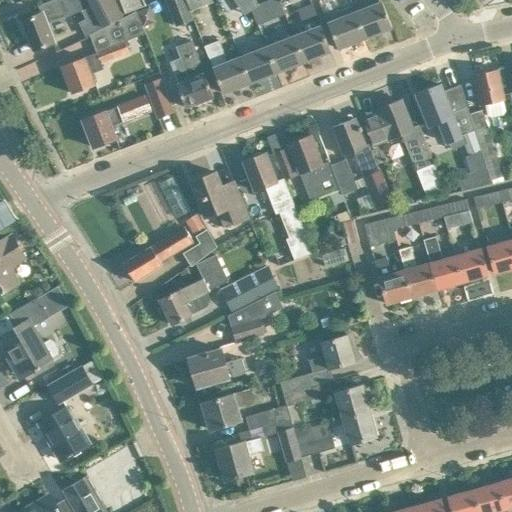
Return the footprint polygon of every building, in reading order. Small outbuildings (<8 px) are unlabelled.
[(83,10),(79,0),(53,0),(38,6),(41,12),(23,19),(34,49),(54,42),(47,23),(83,10)] [(88,0),(103,28),(126,16),(117,0),(88,0)] [(123,0),(120,1),(126,16),(137,10),(146,5),(144,0),(123,0)] [(166,0),(176,26),(193,19),(185,0),(166,0)] [(185,0),(193,19),(194,19),(191,10),(214,1),(213,0),(185,0)] [(234,0),(243,15),(244,14),(251,9),(258,4),(254,0),(234,0)] [(258,4),(251,9),(257,25),(274,19),(285,14),(278,0),(267,0),(266,1),(258,4)] [(356,12),(366,37),(392,27),(382,2),(356,12)] [(103,28),(90,35),(96,52),(125,41),(145,33),(143,26),(137,11),(137,10),(126,16),(103,28)] [(328,23),(338,48),(366,37),(356,12),(328,23)] [(331,51),(322,27),(294,37),(304,61),(331,51)] [(304,61),(294,37),(268,47),(278,71),(304,61)] [(125,41),(96,52),(97,53),(101,62),(129,51),(125,41)] [(205,46),(223,93),(251,82),(241,58),(228,63),(219,41),(205,46)] [(177,85),(186,107),(213,96),(205,73),(204,73),(200,62),(193,42),(168,51),(180,84),(177,85)] [(278,71),(268,47),(241,58),(251,82),(278,71)] [(97,53),(62,65),(73,93),(91,86),(96,84),(91,73),(103,68),(101,62),(97,53)] [(485,105),(487,114),(492,117),(503,115),(506,110),(498,69),(474,74),(481,106),(485,105)] [(145,84),(151,99),(158,117),(173,112),(160,78),(145,84)] [(441,84),(416,94),(423,112),(429,126),(440,122),(447,141),(462,136),(461,134),(474,129),(461,84),(443,91),(441,84)] [(146,95),(83,119),(93,147),(117,138),(112,126),(152,111),(146,95)] [(380,112),(363,119),(370,138),(373,145),(390,139),(402,134),(408,150),(414,148),(417,156),(415,161),(418,169),(434,163),(419,124),(412,127),(409,118),(401,99),(379,108),(380,112)] [(482,109),(470,112),(491,179),(503,176),(482,109)] [(392,203),(380,170),(369,143),(366,145),(360,131),(362,130),(361,125),(359,126),(355,117),(333,126),(344,155),(354,151),(359,163),(358,163),(376,209),(392,203)] [(311,135),(289,143),(296,162),(300,173),(311,201),(332,192),(340,189),(329,161),(322,163),(318,153),(311,135)] [(478,141),(466,146),(469,154),(480,149),(478,141)] [(286,150),(275,154),(285,179),(296,174),(286,150)] [(273,171),(266,152),(243,161),(255,190),(266,186),(276,213),(294,206),(284,178),(277,181),(273,171)] [(342,188),(341,189),(343,194),(354,191),(360,188),(348,158),(333,164),(342,188)] [(219,213),(224,227),(248,218),(234,181),(221,186),(216,171),(192,181),(206,218),(219,213)] [(468,173),(458,175),(462,191),(472,189),(468,173)] [(511,187),(501,191),(504,202),(511,200),(511,187)] [(501,191),(475,197),(478,209),(488,206),(504,202),(501,191)] [(0,230),(16,221),(3,199),(0,200),(0,230)] [(467,199),(440,206),(444,218),(470,211),(467,199)] [(421,224),(444,218),(440,206),(418,212),(421,224)] [(394,230),(421,224),(418,212),(391,218),(394,230)] [(197,214),(185,221),(193,234),(204,227),(197,214)] [(352,218),(343,221),(346,234),(348,243),(359,241),(354,218),(352,218)] [(396,239),(394,230),(391,218),(365,225),(370,246),(396,239)] [(194,242),(192,239),(184,226),(124,263),(135,281),(163,265),(161,263),(194,242)] [(195,235),(199,242),(183,252),(191,266),(218,246),(207,228),(195,235)] [(289,235),(285,237),(295,261),(313,253),(304,230),(289,235)] [(0,241),(0,292),(1,292),(2,293),(5,291),(5,290),(18,281),(10,267),(25,258),(12,234),(0,241)] [(455,255),(443,259),(436,235),(423,239),(430,262),(431,262),(438,289),(463,282),(455,255)] [(495,273),(511,268),(511,238),(488,246),(495,273)] [(413,296),(438,289),(431,262),(430,262),(417,266),(411,246),(400,250),(405,269),(413,296)] [(481,248),(455,255),(463,282),(488,275),(481,248)] [(210,291),(209,290),(229,280),(216,254),(196,263),(203,279),(160,299),(172,324),(193,314),(192,313),(207,306),(210,297),(208,292),(210,291)] [(387,304),(413,296),(405,269),(391,273),(387,256),(374,259),(387,304)] [(279,288),(267,265),(220,288),(232,312),(279,288)] [(0,336),(0,343),(6,354),(19,378),(52,359),(51,357),(59,353),(59,348),(55,340),(50,338),(42,342),(33,326),(49,317),(38,297),(8,314),(15,328),(0,336)] [(237,341),(264,333),(259,317),(232,325),(237,341)] [(331,367),(355,360),(348,334),(321,342),(325,355),(309,360),(312,372),(331,367)] [(198,387),(217,381),(230,378),(229,377),(246,372),(242,357),(225,362),(221,348),(189,357),(190,358),(195,374),(198,373),(201,384),(197,386),(198,387)] [(95,358),(82,366),(49,385),(59,402),(105,376),(95,358)] [(267,359),(254,362),(257,375),(271,372),(267,359)] [(312,372),(280,381),(284,394),(313,386),(331,381),(334,380),(331,367),(312,372)] [(370,411),(362,384),(336,392),(343,418),(370,411)] [(287,404),(286,404),(290,418),(294,432),(305,429),(301,430),(299,422),(293,424),(291,418),(303,415),(299,402),(316,397),(313,386),(284,394),(287,404)] [(210,429),(229,423),(240,420),(236,408),(255,403),(250,388),(202,402),(210,429)] [(250,430),(263,426),(290,418),(286,404),(246,416),(250,430)] [(68,406),(39,423),(60,460),(68,455),(69,456),(74,453),(73,452),(90,443),(68,406)] [(370,411),(343,418),(350,443),(377,436),(370,411)] [(279,432),(287,461),(302,457),(294,432),(290,418),(263,426),(265,436),(279,432)] [(328,423),(305,429),(294,432),(302,457),(335,448),(328,423)] [(261,438),(253,440),(250,429),(238,433),(241,442),(216,449),(224,479),(254,471),(249,454),(264,450),(261,438)] [(511,511),(511,477),(498,481),(506,509),(507,511),(511,511)] [(102,511),(83,478),(64,489),(68,497),(77,511),(102,511)] [(498,481),(474,488),(480,511),(495,511),(506,509),(498,481)] [(480,511),(474,488),(448,496),(452,511),(480,511)] [(77,511),(68,497),(67,497),(69,500),(58,507),(52,497),(51,497),(52,499),(28,511),(26,511),(25,511),(77,511)] [(445,511),(441,498),(415,505),(416,511),(445,511)]
